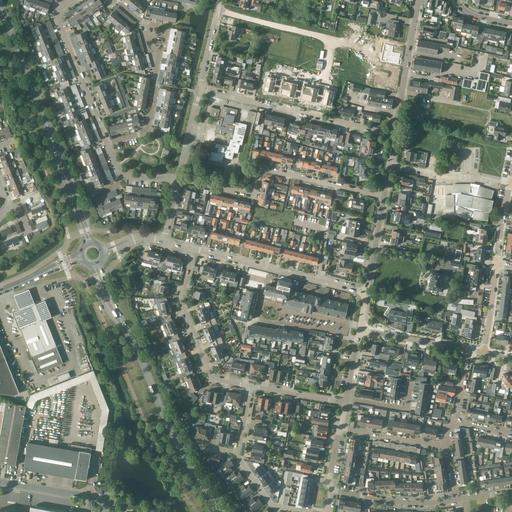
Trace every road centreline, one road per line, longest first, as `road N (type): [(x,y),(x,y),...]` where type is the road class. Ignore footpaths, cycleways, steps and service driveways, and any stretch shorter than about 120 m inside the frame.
road 1 (primary): [(215,503),(174,436),(95,265)]
road 2 (primary): [(89,244),(0,5)]
road 3 (residential): [(384,197),(259,167),(252,194),(177,179)]
road 4 (residential): [(106,142),(148,130),(167,28),(144,24),(114,0)]
road 5 (residential): [(347,323),(260,308),(262,320),(345,334)]
road 6 (unclassified): [(194,249),(367,293)]
road 7 (residential): [(250,386),(210,379),(181,301),(194,249)]
road 8 (residential): [(106,142),(58,21),(69,0)]
road 9 (unclassified): [(394,134),(418,0)]
road 10 (residential): [(331,489),(405,503),(455,500)]
road 11 (residential): [(394,134),(276,106)]
road 12 (unknown): [(14,484),(29,418),(74,389)]
